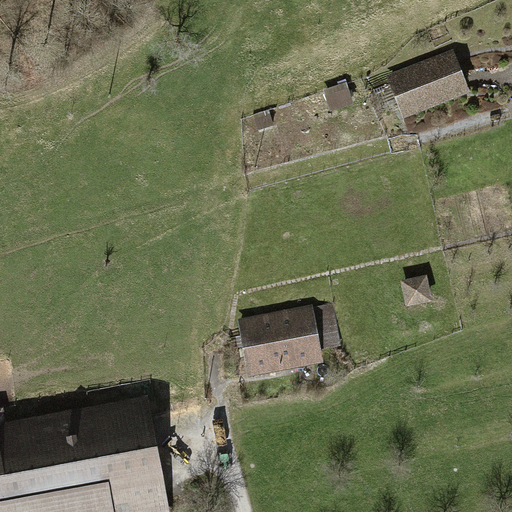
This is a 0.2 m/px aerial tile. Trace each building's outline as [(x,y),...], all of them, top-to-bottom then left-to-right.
[(437,61),(391,79),(405,113),(466,90),(455,63),(440,69),(437,61)] [(347,91),(327,97),(331,109),(351,102),(347,91)] [(424,279),(405,283),(409,302),(428,298),(424,279)] [(313,306),(240,322),(252,377),(321,362),(319,351),(341,346),(332,306),(313,310),(313,306)] [(1,412),(0,411),(0,511),(149,511),(164,509),(145,407),(4,432),(1,412)]
